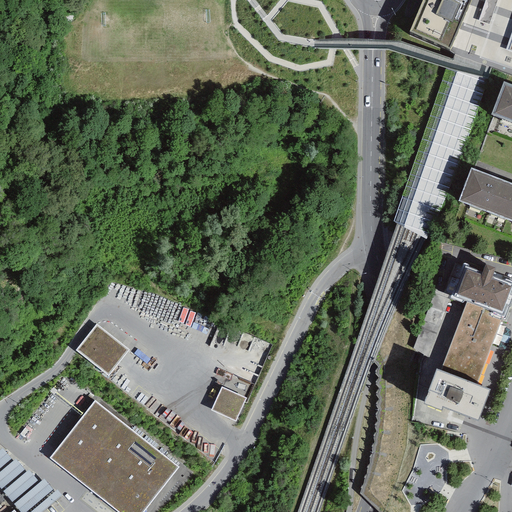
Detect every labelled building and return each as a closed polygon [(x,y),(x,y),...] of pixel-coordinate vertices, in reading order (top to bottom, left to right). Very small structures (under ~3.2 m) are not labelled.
[(424,0),(410,33),(450,51),(471,0),(424,0)] [(486,0),(479,24),(491,28),(499,0),(486,0)] [(511,85),(509,84),(496,117),(511,123),(511,85)] [(509,185),(475,172),(463,205),(497,217),(509,185)] [(511,223),(511,185),(509,185),(497,217),(511,223)] [(462,266),(449,298),(466,304),(503,318),(511,293),(511,284),(492,277),(497,266),(487,262),(482,273),(462,266)] [(436,293),(416,347),(428,356),(449,298),(436,293)] [(365,486),(362,493),(376,506),(382,511),(385,511),(408,447),(412,424),(409,353),(401,295),(393,314),(385,334),(374,361),(377,364),(380,368),(377,374),(381,378),(378,385),(381,389),(378,395),(381,400),(378,406),(381,411),(378,417),(380,421),(376,427),(379,431),(376,438),(376,443),(373,450),(375,453),(371,459),(372,464),(369,471),(369,473),(366,481),(365,486)] [(480,382),(504,318),(503,318),(466,304),(442,368),(480,382)] [(78,349),(109,374),(128,350),(97,325),(78,349)] [(482,419),(494,387),(480,382),(442,368),(438,366),(425,403),(443,409),(445,405),(482,419)] [(213,410),(237,421),(247,399),(223,388),(213,410)] [(95,401),(51,457),(120,511),(143,511),(179,467),(95,401)] [(3,448),(0,450),(0,468),(12,459),(3,448)] [(25,470),(16,459),(0,472),(0,486),(2,489),(25,470)] [(38,480),(29,470),(4,491),(13,502),(38,480)] [(26,511),(53,490),(44,479),(14,504),(21,511),(26,511)] [(31,511),(41,511),(61,496),(62,495),(58,490),(31,511)]
